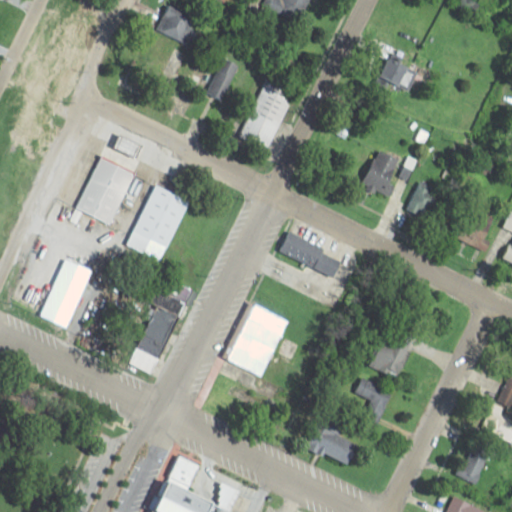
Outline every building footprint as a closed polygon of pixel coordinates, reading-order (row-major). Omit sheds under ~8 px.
[(275,0),(272,10),(302,22),(309,0),(275,0)] [(460,0),(458,5),(471,11),(476,2),(472,0),(460,0)] [(239,64),(220,101),(205,93),(217,69),(214,67),(220,54),(239,64)] [(382,72),(405,89),(416,74),(393,57),(382,72)] [(240,135),(269,148),(293,90),(264,78),(240,135)] [(387,194),(400,158),(377,149),(364,185),(387,194)] [(76,208),(111,224),(135,173),(99,156),(76,208)] [(402,176),(409,177),(410,170),(403,169),(402,176)] [(168,248),(189,200),(154,184),(132,232),(168,248)] [(408,210),(427,218),(438,193),(420,184),(408,210)] [(481,250),(491,234),(468,220),(458,236),(481,250)] [(335,276),(343,257),(288,234),(280,253),(335,276)] [(186,304),(160,292),(155,302),(127,363),(153,375),(186,304)] [(265,375),(286,317),(250,304),(229,362),(265,375)] [(413,341),(388,329),(370,366),(396,378),(413,341)] [(378,423),(393,392),(361,377),(347,408),(378,423)] [(232,414),(238,400),(210,387),(204,402),(232,414)] [(511,411),(493,411),(493,434),(511,434),(511,411)] [(350,465),(359,443),(339,435),(343,425),(322,416),(309,448),(350,465)] [(479,484),(490,447),(470,441),(458,477),(479,484)] [(149,511),(213,511),(218,502),(233,508),(240,491),(218,482),(212,498),(163,478),(149,511)] [(484,511),(485,510),(453,496),(446,511),(484,511)]
